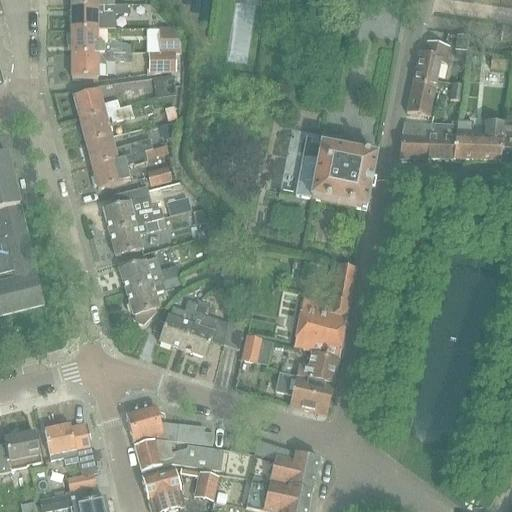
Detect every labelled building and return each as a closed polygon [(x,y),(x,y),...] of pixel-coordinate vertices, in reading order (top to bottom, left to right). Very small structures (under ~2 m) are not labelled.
[(98,7),(70,7),(70,31),(104,31),(114,31),(114,16),(126,16),(126,7),(114,7),(112,7),(98,7)] [(150,45),(150,21),(137,21),(138,45),(150,45)] [(511,29),(501,28),(499,44),(511,45),(511,29)] [(159,30),(159,54),(176,54),(180,54),(171,30),(159,30)] [(104,31),(70,31),(70,55),(98,55),(130,54),(130,47),(104,47),(104,31)] [(465,54),(468,39),(457,37),(454,51),(465,54)] [(419,54),(412,84),(434,89),(436,80),(439,81),(440,77),(436,76),(437,72),(442,74),(447,48),(424,44),(422,54),(419,54)] [(98,55),(70,55),(70,79),(97,79),(97,66),(104,66),(104,63),(130,63),(130,54),(98,55)] [(148,75),(175,75),(176,54),(159,54),(148,54),(148,75)] [(506,71),(507,59),(490,57),(489,70),(506,71)] [(173,78),(153,81),(156,100),(176,97),(173,78)] [(434,89),(412,84),(405,114),(427,119),(434,89)] [(459,103),(461,86),(451,85),(449,102),(459,103)] [(79,122),(130,109),(130,108),(121,110),(119,103),(107,106),(108,108),(102,110),(97,92),(72,98),(79,122)] [(79,122),(84,144),(111,138),(106,120),(110,119),(112,123),(132,118),(130,109),(79,122)] [(173,109),(163,111),(166,123),(176,121),(173,109)] [(456,123),(457,123),(456,122),(455,124),(451,124),(450,129),(431,127),(427,162),(452,162),(456,125),(456,123)] [(456,125),(452,162),(499,164),(502,128),(501,128),(501,125),(485,124),(484,133),(471,132),(472,124),(457,123),(456,123),(456,125)] [(398,161),(427,162),(431,127),(430,127),(430,128),(402,125),(400,137),(398,161)] [(171,126),(160,129),(163,141),(174,139),(171,126)] [(499,164),(511,164),(511,128),(502,128),(499,164)] [(90,168),(131,158),(130,157),(147,153),(144,143),(114,150),(111,138),(84,144),(90,168)] [(365,212),(375,159),(310,146),(311,141),(305,140),(301,160),(295,197),(299,198),(365,212)] [(0,317),(43,307),(19,207),(7,154),(0,155),(0,317)] [(147,166),(144,154),(131,158),(90,168),(96,190),(128,182),(125,168),(133,166),(134,169),(147,166)] [(149,187),(169,182),(166,170),(146,175),(149,187)] [(108,235),(135,228),(143,226),(155,223),(157,222),(161,221),(159,210),(152,212),(148,199),(146,189),(111,199),(113,208),(102,211),(108,235)] [(205,212),(192,214),(195,227),(208,224),(205,212)] [(157,222),(155,223),(158,232),(159,231),(164,230),(161,221),(157,222)] [(155,223),(143,226),(145,235),(158,232),(155,223)] [(135,228),(108,235),(114,258),(141,251),(137,237),(145,235),(143,226),(135,228)] [(228,257),(222,284),(231,286),(238,259),(228,257)] [(144,263),(118,271),(125,295),(151,287),(173,280),(180,278),(177,268),(160,273),(156,259),(144,263)] [(293,349),(310,353),(316,355),(314,356),(338,362),(338,360),(355,269),(331,265),(326,293),(332,294),(330,303),(326,302),(325,306),(302,300),(293,349)] [(151,287),(125,295),(132,317),(133,317),(135,321),(136,325),(142,327),(156,314),(155,311),(158,310),(153,295),(175,289),(182,286),(180,278),(173,280),(151,287)] [(224,290),(222,302),(229,304),(232,292),(224,290)] [(193,315),(196,305),(197,304),(188,301),(184,313),(172,310),(169,319),(166,318),(164,324),(160,335),(157,344),(180,352),(189,326),(193,315)] [(202,318),(206,307),(197,304),(196,305),(193,315),(189,326),(180,352),(203,360),(209,343),(222,347),(225,330),(226,326),(202,318)] [(156,322),(152,332),(160,335),(164,324),(156,322)] [(237,352),(241,335),(242,328),(227,323),(226,326),(225,330),(222,347),(237,352)] [(245,338),(240,362),(256,365),(261,342),(245,338)] [(299,367),(296,379),(332,387),(333,384),(338,362),(314,356),(316,355),(310,353),(308,368),(299,367)] [(279,374),(274,393),(291,397),(288,409),(326,418),(332,387),(296,379),(279,374)] [(159,425),(155,409),(128,416),(126,421),(132,444),(157,437),(174,440),(174,444),(210,448),(211,436),(202,435),(203,430),(159,425)] [(75,453),(81,480),(90,478),(94,477),(84,427),(69,430),(69,427),(44,432),(50,463),(64,460),(63,455),(75,453)] [(34,435),(4,441),(10,470),(40,464),(34,435)] [(0,475),(11,473),(10,470),(4,441),(0,441),(0,475)] [(152,443),(133,448),(141,474),(173,465),(218,472),(221,452),(186,447),(186,450),(170,455),(167,445),(152,443)] [(311,494),(318,461),(295,455),(293,463),(275,459),(268,485),(311,494)] [(148,511),(175,511),(184,510),(174,471),(140,480),(148,511)] [(211,505),(217,479),(199,475),(194,501),(211,505)] [(92,490),(90,478),(81,480),(64,483),(66,496),(92,490)] [(250,482),(244,511),(249,511),(306,511),(311,494),(268,485),(250,482)] [(217,494),(215,503),(224,505),(226,496),(217,494)] [(39,511),(58,511),(67,510),(65,499),(38,504),(39,511)] [(103,511),(102,502),(71,508),(71,511),(103,511)]
